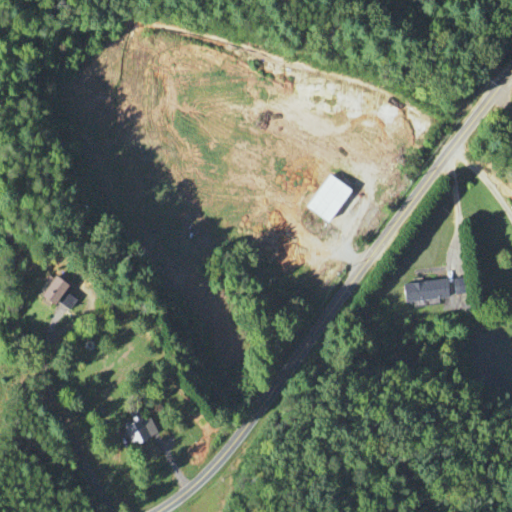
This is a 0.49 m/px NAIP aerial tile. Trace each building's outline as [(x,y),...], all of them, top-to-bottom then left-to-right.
[(334,230),(356,197),(325,176),(303,209),(334,230)] [(64,287),(50,278),(35,298),(49,308),(64,287)] [(401,302),(445,299),(444,281),(400,284),(401,302)] [(453,294),(467,294),(467,286),(452,287),(453,294)] [(138,422),(137,417),(120,422),(127,445),(154,437),(149,419),(138,422)]
